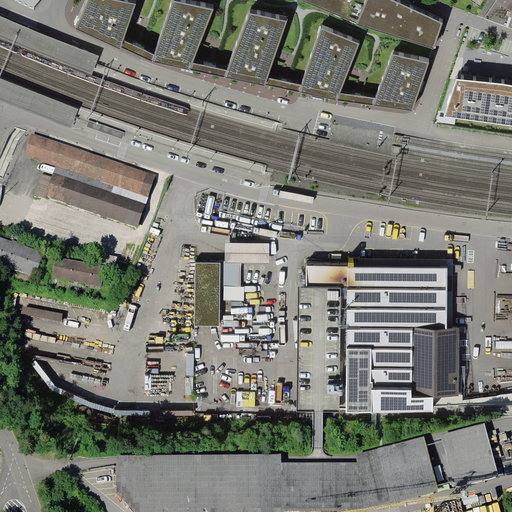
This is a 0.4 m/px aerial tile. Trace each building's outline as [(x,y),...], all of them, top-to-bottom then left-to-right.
[(86,0),(84,6),(75,26),(118,46),(121,39),(134,0),(86,0)] [(214,9),(173,0),(154,54),(151,61),(191,69),(193,63),(203,36),(214,9)] [(308,0),(357,21),(365,0),(308,0)] [(399,0),(365,0),(357,21),(433,45),(442,20),(406,3),(399,0)] [(511,0),(496,0),(496,1),(511,12),(511,0)] [(287,20),(250,13),(226,70),(225,77),(265,86),(266,84),(268,77),(276,54),(287,20)] [(0,15),(0,36),(9,41),(92,74),(96,63),(99,55),(69,44),(38,31),(0,15)] [(359,43),(322,28),(301,85),(299,92),(338,100),(340,93),(349,70),(359,43)] [(139,47),(121,39),(118,46),(136,54),(151,61),(154,54),(139,47)] [(429,63),(393,54),(375,98),(374,105),(412,110),(421,86),(429,63)] [(209,66),(193,63),(191,69),(207,73),(225,77),(226,70),(209,66)] [(0,99),(71,128),(76,117),(78,109),(1,78),(0,77),(0,99)] [(284,81),(268,77),(266,84),(282,88),(299,92),(301,85),(284,81)] [(511,85),(501,84),(456,79),(454,86),(444,117),(511,125),(511,85)] [(340,93),(338,100),(357,103),(374,105),(375,98),(359,95),(340,93)] [(124,132),(89,120),(87,126),(122,139),(124,132)] [(156,175),(32,133),(24,155),(56,166),(148,197),(156,175)] [(137,228),(148,197),(56,166),(52,177),(41,174),(34,194),(45,198),(45,196),(137,228)] [(43,253),(0,237),(0,263),(35,276),(43,253)] [(269,243),(225,243),(225,261),(225,263),(241,263),(269,263),(269,243)] [(106,265),(57,256),(52,279),(101,289),(106,265)] [(240,286),(241,263),(225,263),(225,261),(220,261),(220,263),(220,286),(224,286),(240,286)] [(220,263),(195,263),(194,326),(219,326),(220,286),(220,263)] [(306,286),(347,287),(347,267),(306,266),(306,286)] [(447,268),(347,267),(347,287),(346,413),(433,413),(433,398),(459,398),(460,328),(447,328),(447,268)] [(244,301),(244,287),(240,287),(240,286),(224,286),(224,300),(244,301)] [(63,314),(23,306),(22,314),(61,321),(63,314)] [(498,476),(484,422),(440,434),(455,487),(498,476)] [(281,454),(117,455),(117,494),(134,511),(280,511),(281,511),(363,511),(439,491),(424,437),(356,453),(357,463),(281,462),(281,454)]
